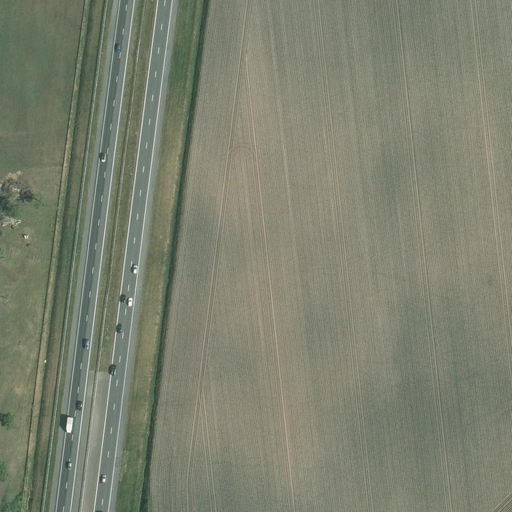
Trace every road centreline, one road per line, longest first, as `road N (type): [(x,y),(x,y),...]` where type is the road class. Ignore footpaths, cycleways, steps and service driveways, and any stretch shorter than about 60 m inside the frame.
road 1 (motorway): [(101,511),(165,0)]
road 2 (motorway): [(127,0),(63,511)]
